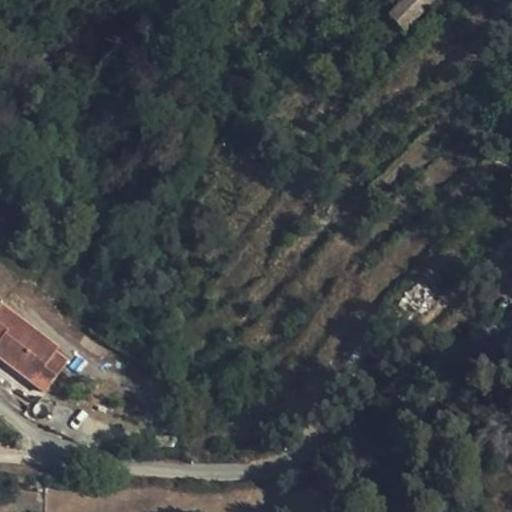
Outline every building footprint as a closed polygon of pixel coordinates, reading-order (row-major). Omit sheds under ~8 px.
[(444,14),(436,0),(430,0),(391,19),(399,36),(444,14)] [(6,308),(0,316),(0,320),(16,332),(23,320),(6,308)] [(11,366),(52,394),(74,362),(62,353),(65,349),(23,320),(16,332),(0,320),(0,345),(1,346),(0,347),(0,351),(13,361),(11,366)] [(511,341),(498,349),(508,367),(511,364),(511,341)] [(511,381),(511,373),(508,367),(498,349),(470,365),(488,395),(511,381)] [(493,405),(488,395),(475,402),(480,412),(493,405)] [(179,438),(173,425),(153,432),(157,446),(179,438)]
